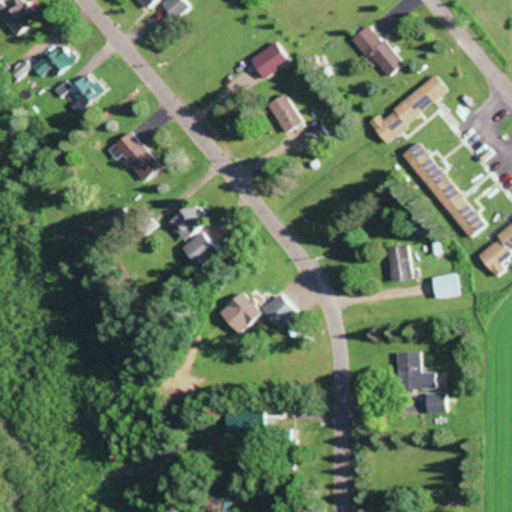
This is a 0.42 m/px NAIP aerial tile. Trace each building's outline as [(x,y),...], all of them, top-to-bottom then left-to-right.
[(0,0),(0,15),(14,5),(10,0),(0,0)] [(48,20),(36,0),(29,0),(10,11),(23,34),(48,20)] [(197,1),(195,0),(172,0),(171,2),(185,15),(197,1)] [(413,61),(376,22),(361,37),(398,76),(413,61)] [(63,78),(78,67),(72,59),(81,53),(72,42),(44,63),(52,75),(57,71),(63,78)] [(459,91),(446,72),(388,113),(388,112),(377,120),(391,139),(459,91)] [(80,82),(81,105),(105,104),(104,82),(99,82),(99,81),(80,82)] [(275,101),(293,132),(311,121),(294,91),(275,101)] [(170,167),(141,128),(116,147),(123,156),(132,150),(153,179),(170,167)] [(476,237),(494,224),(430,138),(413,151),(476,237)] [(179,218),(196,243),(192,245),(205,266),(228,251),(198,205),(179,218)] [(511,223),(504,230),(508,235),(488,251),(505,274),(511,269),(511,263),(507,256),(511,252),(511,223)] [(400,278),(420,277),(418,243),(398,244),(400,278)] [(444,297),(471,291),(466,270),(439,276),(444,297)] [(267,309),(252,291),(230,309),(246,328),(270,308),(285,326),(304,310),(288,291),(267,309)] [(429,370),(429,350),(403,350),(404,387),(445,386),(445,370),(429,370)]
